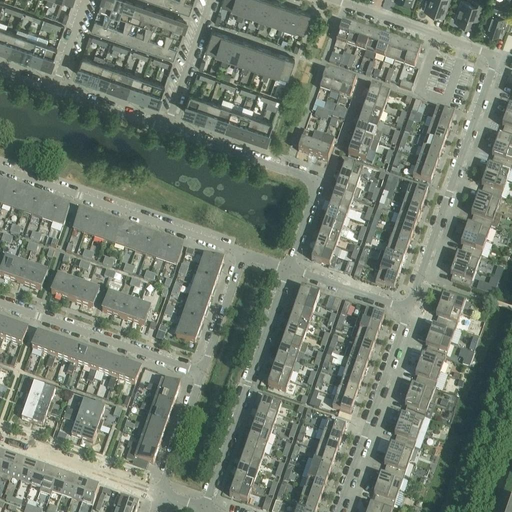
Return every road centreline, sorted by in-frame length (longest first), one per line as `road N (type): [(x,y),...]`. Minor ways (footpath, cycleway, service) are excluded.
road 1 (residential): [(332,0),(495,56),(408,310)]
road 2 (residential): [(0,169),(243,253)]
road 3 (residential): [(203,511),(288,270)]
road 4 (residential): [(288,270),(313,184),(166,129)]
road 5 (residential): [(337,511),(408,310)]
road 6 (residential): [(201,373),(0,303)]
road 7 (residential): [(160,495),(0,440)]
road 8 (unknown): [(437,36),(420,86),(428,100),(444,98),(464,45)]
road 9 (residential): [(166,129),(211,0)]
road 10 (residential): [(201,373),(160,495)]
road 11 (residential): [(243,253),(201,373)]
road 12 (residential): [(408,310),(288,270)]
road 13 (unknown): [(347,289),(306,407)]
